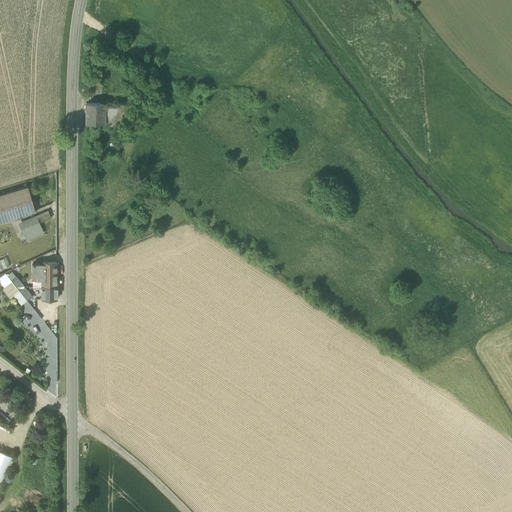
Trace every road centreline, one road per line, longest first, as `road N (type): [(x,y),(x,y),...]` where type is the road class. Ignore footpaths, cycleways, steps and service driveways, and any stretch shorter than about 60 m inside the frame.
road 1 (secondary): [(71,418),(71,85),(81,0)]
road 2 (unclassified): [(179,511),(71,418)]
